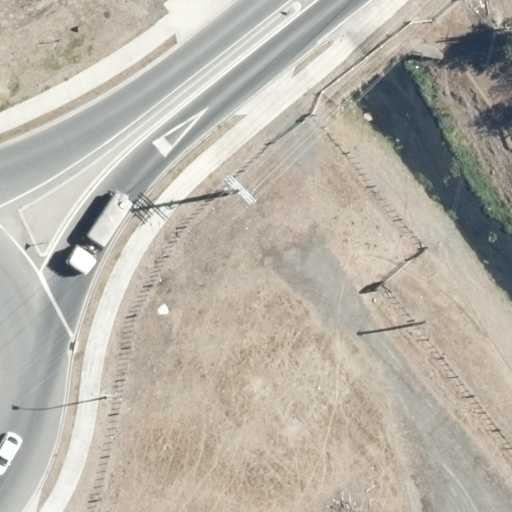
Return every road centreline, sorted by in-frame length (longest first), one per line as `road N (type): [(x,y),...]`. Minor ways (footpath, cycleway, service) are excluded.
road 1 (secondary): [(343,0),(175,134),(115,194),(55,306),(37,361)]
road 2 (secondary): [(0,172),(89,132),(266,0)]
road 3 (secondary): [(0,490),(32,424),(37,361)]
